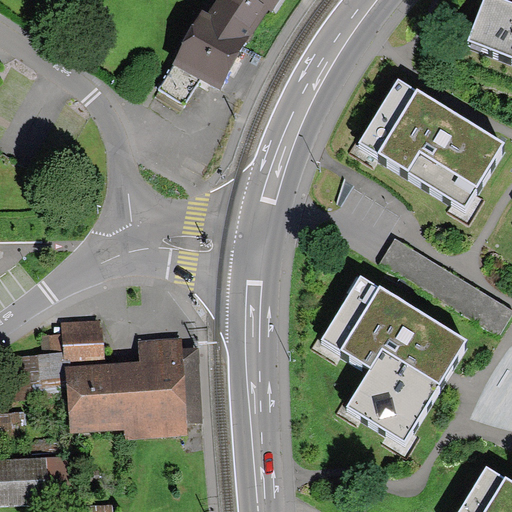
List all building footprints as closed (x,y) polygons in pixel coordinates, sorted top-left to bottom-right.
[(217,0),(209,14),(201,10),(173,64),(174,65),(200,80),(220,91),(248,39),(269,9),(273,12),(281,0),(217,0)] [(511,15),(485,5),(468,50),(511,66),(511,15)] [(200,80),(174,65),(159,90),(185,107),(200,80)] [(501,153),(396,91),(360,153),(465,215),(501,153)] [(510,320),(393,246),(384,260),(378,270),(495,343),(510,320)] [(466,356),(357,289),(317,354),(356,378),(334,415),(404,458),(466,356)] [(102,323),(63,324),(63,336),(64,355),(64,363),(106,362),(102,323)] [(42,356),(64,355),(63,336),(41,337),(42,356)] [(140,364),(66,369),(67,390),(71,436),(125,433),(126,442),(188,438),(187,426),(184,351),(183,340),(139,343),(140,364)] [(187,426),(204,425),(200,350),(184,351),(187,426)] [(64,363),(64,355),(42,356),(19,358),(22,394),(67,390),(66,369),(64,363)] [(25,414),(0,415),(0,441),(26,440),(25,414)] [(47,459),(49,492),(77,490),(75,458),(47,459)] [(47,459),(0,462),(0,508),(50,506),(49,492),(47,459)] [(511,511),(511,487),(494,477),(474,511),(511,511)]
